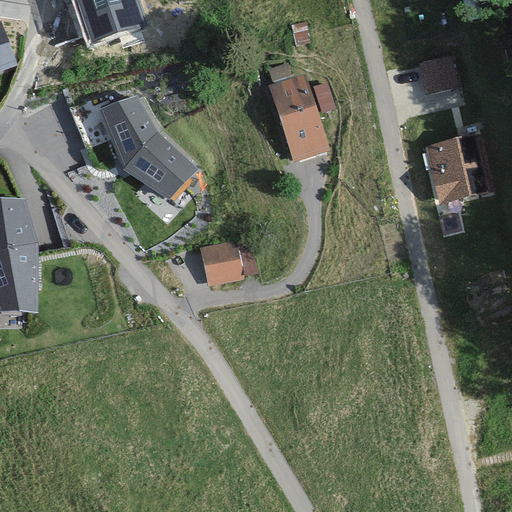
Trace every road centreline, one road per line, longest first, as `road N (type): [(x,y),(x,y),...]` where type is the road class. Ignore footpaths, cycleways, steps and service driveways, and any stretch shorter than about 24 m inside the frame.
road 1 (residential): [(361,0),(470,511)]
road 2 (residential): [(306,511),(211,355),(33,149),(0,137)]
